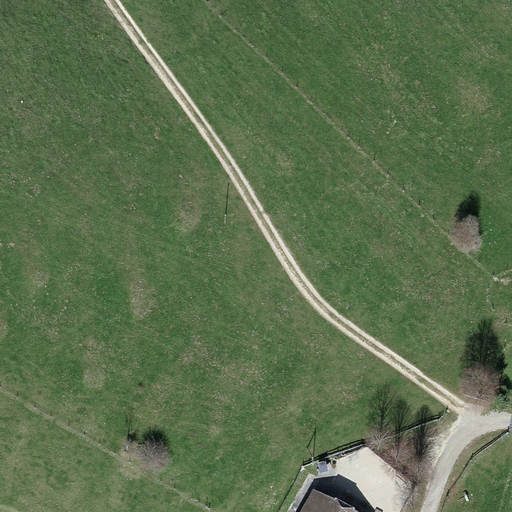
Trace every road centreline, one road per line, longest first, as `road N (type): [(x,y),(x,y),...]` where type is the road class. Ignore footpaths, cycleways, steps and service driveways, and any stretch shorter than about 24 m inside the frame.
road 1 (track): [(108,0),(181,97),(311,302),(473,425)]
road 2 (unclassified): [(425,511),(452,448),(473,425),(511,427)]
